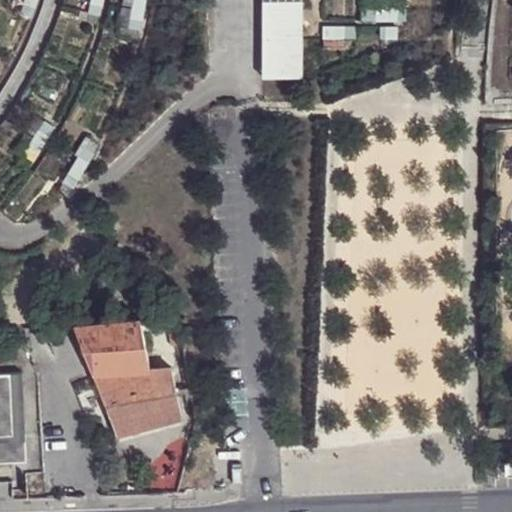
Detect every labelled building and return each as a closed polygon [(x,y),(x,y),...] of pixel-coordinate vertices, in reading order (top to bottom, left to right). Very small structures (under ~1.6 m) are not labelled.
[(306,0),(267,0),(265,75),(306,75),(306,0)] [(161,422),(150,366),(140,316),(74,322),(117,435),(161,422)] [(172,347),(183,345),(180,326),(168,327),(172,347)] [(172,366),(150,366),(161,422),(182,416),(172,366)] [(1,372),(0,371),(0,461),(18,461),(17,432),(4,433),(1,372)] [(14,371),(1,372),(4,433),(17,432),(14,371)] [(240,448),(214,450),(217,491),(242,489),(240,448)]
